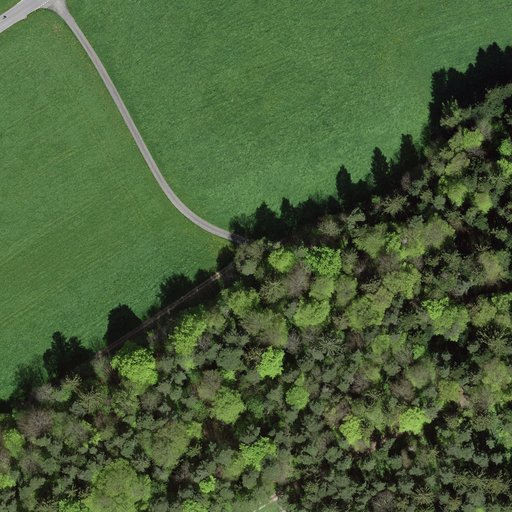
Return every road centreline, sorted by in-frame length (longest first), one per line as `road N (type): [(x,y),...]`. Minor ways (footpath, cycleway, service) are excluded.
road 1 (unclassified): [(511,245),(283,248),(206,227),(167,190),(53,0)]
road 2 (track): [(0,424),(259,244)]
road 3 (track): [(511,376),(258,503)]
